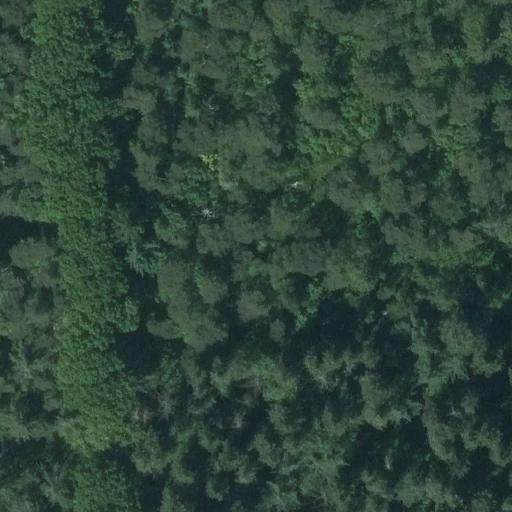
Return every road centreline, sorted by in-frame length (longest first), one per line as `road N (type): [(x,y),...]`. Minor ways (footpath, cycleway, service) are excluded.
road 1 (track): [(511,297),(201,343),(149,308),(118,272),(90,194),(0,199)]
road 2 (track): [(90,194),(68,0)]
road 3 (unknown): [(511,62),(428,11),(361,0)]
